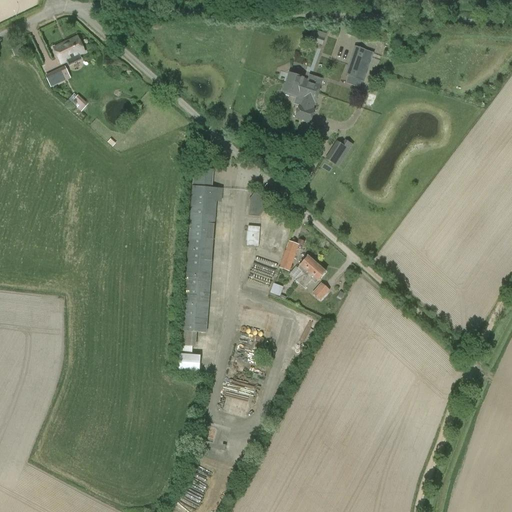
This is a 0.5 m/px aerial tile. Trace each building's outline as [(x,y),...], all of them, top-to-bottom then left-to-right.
[(313,35),(310,41),(322,46),(325,39),(313,35)] [(78,55),(84,52),(77,37),(53,48),(61,63),(66,61),(69,65),(80,60),(78,55)] [(368,42),(365,49),(373,52),(374,50),(381,53),(383,47),(368,42)] [(14,57),(26,52),(23,44),(11,48),(14,57)] [(344,75),(356,79),(365,51),(354,47),(344,75)] [(51,88),(66,81),(61,69),(45,76),(51,88)] [(289,74),(286,83),(317,94),(320,85),(322,79),(309,75),(307,80),(289,74)] [(317,94),(286,83),(283,93),(285,93),(284,95),(295,99),(296,97),(301,99),(295,118),(310,124),(315,110),(312,109),(314,103),(317,94)] [(77,95),(72,100),(78,106),(83,101),(77,95)] [(107,143),(112,147),(116,143),(111,139),(107,143)] [(314,180),(328,193),(345,173),(332,160),(314,180)] [(194,169),(181,332),(180,346),(178,372),(199,373),(200,356),(192,355),(192,347),(195,347),(196,333),(206,334),(216,197),(221,198),(222,189),(212,189),(213,170),(194,169)] [(269,205),(255,192),(249,200),(250,201),(248,216),(259,217),(269,205)] [(258,247),(260,227),(248,226),(246,246),(258,247)] [(279,268),(289,272),(299,245),(289,242),(279,268)] [(299,266),(297,269),(301,272),(294,280),(299,284),(316,265),(307,257),(299,266)] [(325,273),(316,265),(299,284),(304,289),(311,281),(315,284),(325,273)] [(272,283),(269,292),(279,296),(282,287),(272,283)] [(321,283),(312,294),(321,301),(330,291),(321,283)]
